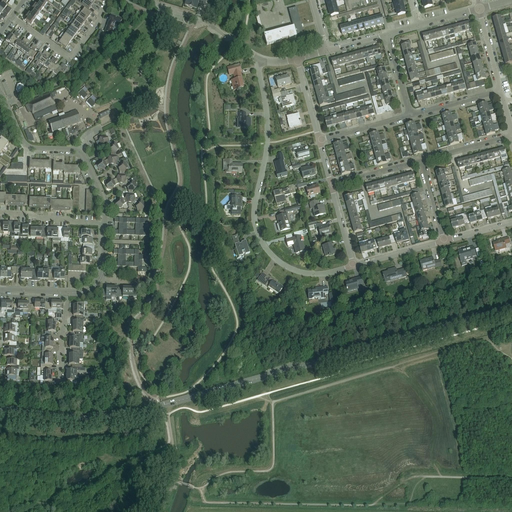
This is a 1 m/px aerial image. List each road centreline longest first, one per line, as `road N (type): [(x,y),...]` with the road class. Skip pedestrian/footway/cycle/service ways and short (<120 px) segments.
road 1 (tertiary): [(0,411),(109,415),(151,408),(511,306)]
road 2 (residential): [(259,60),(267,119),(253,208),(259,237),(299,272),(353,266)]
road 3 (residential): [(104,223),(105,204),(79,150),(26,146),(0,92)]
road 4 (residential): [(11,16),(68,55),(96,25),(105,0)]
